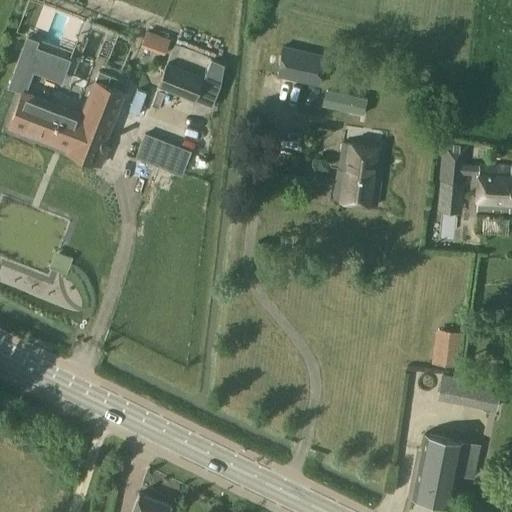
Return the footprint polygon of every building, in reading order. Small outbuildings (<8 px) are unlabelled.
[(146,32),(141,45),(165,54),(170,40),(146,32)] [(325,55),(282,46),(277,76),(320,85),(325,55)] [(166,65),(158,88),(195,101),(212,107),(220,86),(224,64),(211,59),(203,78),(166,65)] [(103,145),(124,92),(95,81),(82,115),(23,92),(10,126),(69,149),(68,152),(100,164),(107,147),(103,145)] [(191,151),(166,141),(157,165),(182,175),(191,151)] [(334,199),(377,206),(386,148),(343,142),(334,199)] [(443,144),(440,181),(465,183),(466,173),(477,173),(476,210),(511,210),(511,166),(477,165),(477,167),(466,166),(468,147),(443,144)] [(300,157),(276,153),(272,172),(296,176),(300,157)] [(73,258),(54,251),(48,268),(66,274),(73,258)] [(434,362),(461,365),(466,319),(439,316),(434,362)] [(447,370),(441,396),(501,411),(508,385),(447,370)] [(412,497),(451,507),(451,505),(459,507),(462,493),(453,491),(457,473),(473,476),(479,444),(425,433),(412,497)] [(132,511),(169,511),(172,506),(139,493),(132,511)]
